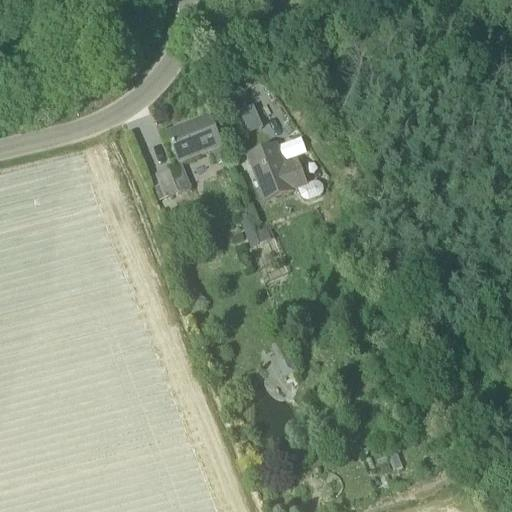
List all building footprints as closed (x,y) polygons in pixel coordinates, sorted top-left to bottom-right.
[(268,23),(269,39),(292,38),(291,21),(268,23)] [(222,151),(210,123),(168,140),(180,168),(181,169),(209,158),(213,168),(216,167),(215,165),(225,161),(221,152),(222,151)] [(277,147),(246,159),(263,205),(298,192),(302,200),(305,203),(309,204),(321,199),(323,196),(324,192),(323,188),(319,186),(315,185),(308,187),(299,163),(286,168),(277,147)] [(191,192),(181,169),(157,179),(161,188),(166,201),(166,202),(191,192)] [(243,195),(249,193),(244,181),(238,183),(243,195)] [(262,227),(256,214),(245,218),(250,232),(262,227)] [(289,320),(286,313),(277,317),(279,323),(289,320)] [(297,376),(291,362),(278,367),(284,381),(297,376)]
